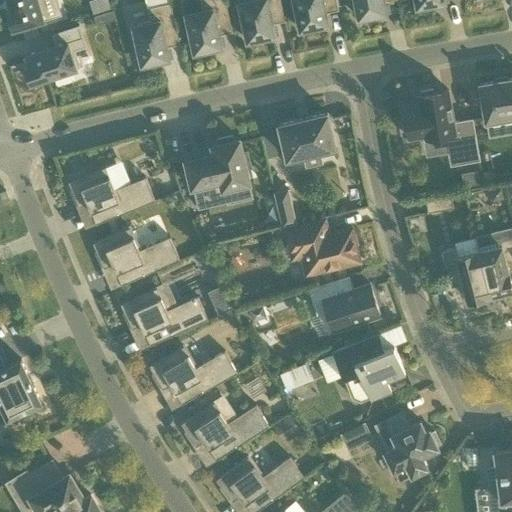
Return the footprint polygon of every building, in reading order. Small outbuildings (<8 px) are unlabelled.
[(9,0),(12,10),(8,11),(14,30),(44,20),(38,0),(9,0)] [(201,0),(204,10),(186,14),(195,53),(198,53),(198,55),(214,51),(213,49),(223,47),(221,35),(234,32),(226,0),(201,0)] [(252,0),(240,3),(248,42),(251,41),(251,43),(266,40),(266,38),(276,36),(274,24),(286,21),(281,0),(252,0)] [(294,0),(301,31),(304,30),(304,32),(319,29),(319,27),(329,25),(327,13),(339,11),(337,0),(294,0)] [(355,0),(359,19),(362,18),(363,20),(378,17),(377,15),(387,13),(385,2),(393,0),(355,0)] [(416,0),(418,8),(421,7),(421,9),(436,7),(436,5),(446,3),(445,0),(416,0)] [(151,22),(134,26),(142,65),(145,65),(146,67),(161,63),(160,61),(170,59),(168,47),(181,44),(172,3),(148,9),(151,22)] [(57,45),(27,56),(30,66),(27,68),(32,84),(81,68),(75,51),(87,47),(79,25),(53,34),(57,45)] [(482,84),(480,84),(480,86),(486,121),(486,123),(488,122),(511,117),(511,79),(508,80),(508,79),(496,81),(496,82),(482,84)] [(406,118),(402,119),(405,132),(409,131),(410,140),(426,137),(427,139),(446,136),(455,134),(461,164),(481,161),(474,119),(455,122),(449,91),(443,92),(444,94),(438,95),(437,93),(435,93),(434,89),(421,92),(422,96),(419,96),(421,107),(405,110),(405,111),(406,118)] [(328,114),(279,125),(288,160),(337,149),(328,114)] [(207,156),(186,161),(193,188),(194,188),(199,210),(228,203),(225,189),(251,183),(247,169),(252,168),(248,152),(244,153),(240,139),(234,141),(233,136),(218,140),(219,144),(213,146),(215,154),(216,157),(208,159),(207,156)] [(74,181),(69,182),(80,207),(88,204),(97,225),(156,201),(146,178),(116,190),(106,167),(86,176),(84,172),(72,176),(74,181)] [(479,171),(462,174),(465,187),(481,184),(479,171)] [(503,186),(489,189),(492,202),(505,200),(503,186)] [(289,189),(274,192),(283,227),(297,224),(289,189)] [(452,194),(426,199),(429,213),(454,208),(452,194)] [(290,244),(286,247),(288,255),(293,257),(293,259),(310,255),(314,273),(361,262),(358,247),(359,245),(356,234),(354,232),(353,228),(329,234),(326,219),(286,229),(290,244)] [(131,228),(94,244),(105,268),(113,265),(122,286),(181,260),(171,237),(140,250),(131,228)] [(502,246),(480,251),(491,297),(511,291),(511,282),(508,266),(511,265),(511,238),(501,241),(502,246)] [(457,248),(443,252),(450,281),(463,277),(469,302),(491,297),(480,251),(459,257),(457,248)] [(350,277),(310,290),(318,314),(327,312),(334,331),(381,316),(371,284),(354,290),(350,289),(348,290),(345,280),(350,278),(350,277)] [(222,286),(208,292),(219,315),(232,309),(222,286)] [(158,288),(122,305),(133,329),(142,325),(151,346),(209,319),(198,296),(168,310),(158,288)] [(263,306),(250,311),(253,322),(267,318),(263,306)] [(379,333),(333,352),(344,378),(353,375),(356,382),(363,379),(372,400),(392,392),(388,381),(406,373),(395,346),(395,345),(385,349),(380,347),(375,336),(379,334),(379,333)] [(185,346),(150,366),(163,389),(172,385),(183,404),(238,373),(226,351),(197,368),(185,346)] [(0,347),(0,400),(8,418),(42,402),(22,360),(9,366),(1,348),(0,347)] [(287,389),(314,379),(307,362),(280,373),(287,389)] [(300,401),(317,394),(311,381),(295,388),(300,401)] [(216,402),(182,424),(197,447),(205,441),(217,460),(270,426),(257,405),(229,423),(216,402)] [(403,412),(377,425),(389,450),(385,452),(394,470),(395,470),(400,482),(412,476),(413,476),(429,468),(423,456),(440,448),(438,445),(441,443),(435,431),(432,433),(431,430),(427,432),(421,421),(410,427),(403,412)] [(291,415),(273,427),(284,443),(302,432),(291,415)] [(366,420),(353,426),(359,439),(372,432),(366,420)] [(498,467),(488,468),(490,488),(500,487),(502,502),(507,501),(507,508),(500,509),(500,511),(511,511),(511,450),(496,452),(498,467)] [(249,457),(217,480),(233,502),(241,496),(251,511),(257,511),(305,477),(291,457),(264,477),(249,457)] [(101,511),(92,495),(85,500),(82,501),(78,494),(81,493),(70,475),(63,479),(53,462),(30,475),(28,472),(9,483),(22,505),(33,499),(40,511),(48,511),(49,511),(101,511)] [(345,492),(324,510),(325,511),(355,511),(359,509),(345,492)]
